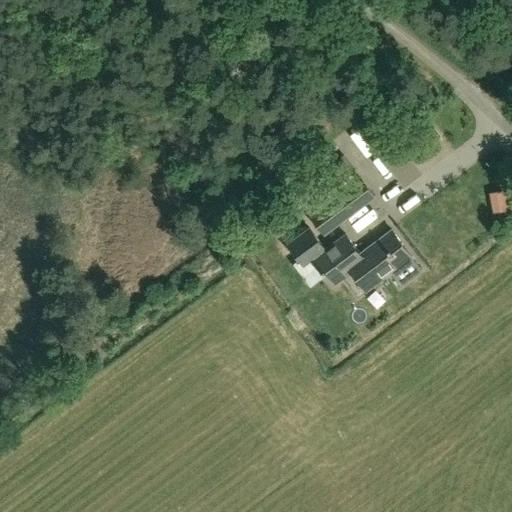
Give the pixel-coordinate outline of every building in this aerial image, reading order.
[(427,120),(401,140),(416,159),(442,139),(427,120)] [(365,144),(354,148),(361,167),(371,163),(365,144)] [(294,233),(314,219),(326,235),(376,196),(361,177),(356,181),(343,163),(333,170),(332,168),(322,176),(321,174),(296,193),(303,203),(284,218),(294,233)] [(511,188),(491,193),(495,213),(511,209),(511,188)] [(424,269),(393,229),(362,253),(347,233),(327,249),(311,228),(289,244),(302,260),(311,254),(335,285),(345,278),(359,297),(392,273),(402,286),(424,269)] [(444,282),(463,276),(460,265),(440,271),(444,282)]
